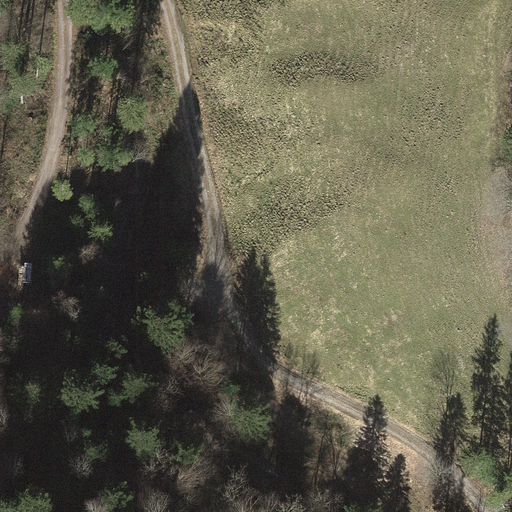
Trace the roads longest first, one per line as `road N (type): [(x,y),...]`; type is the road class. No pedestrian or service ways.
road 1 (track): [(478,511),(268,365),(232,310),(158,0)]
road 2 (track): [(67,0),(71,104),(0,291)]
